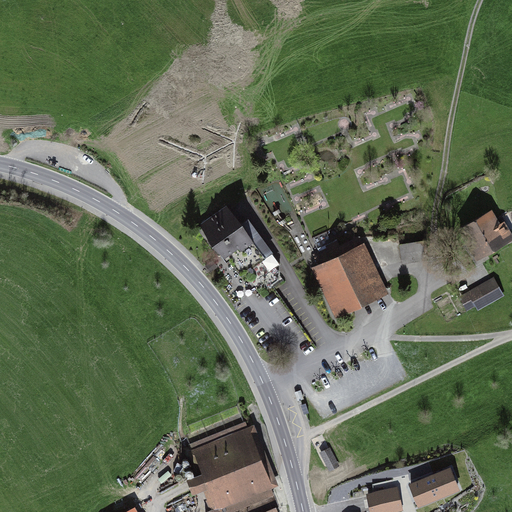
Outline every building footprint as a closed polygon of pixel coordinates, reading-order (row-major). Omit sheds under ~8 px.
[(244,275),(272,252),(233,203),(205,225),(244,275)] [(508,240),(493,213),(465,228),(481,255),(508,240)] [(313,236),(319,248),(332,241),(326,229),(313,236)] [(388,295),(359,236),(317,256),(320,262),(310,266),(336,320),(388,295)] [(426,240),(399,244),(401,260),(428,256),(426,240)] [(473,308),(499,296),(492,281),(466,294),(473,308)] [(187,483),(193,498),(204,493),(211,511),(217,511),(222,510),(224,509),(272,490),(279,487),(254,425),(187,452),(198,479),(187,483)] [(330,448),(319,453),(329,472),(339,467),(330,448)] [(449,471),(413,485),(419,501),(456,487),(449,471)] [(236,511),(275,496),(272,490),(224,509),(225,511),(236,511)] [(397,490),(370,495),(373,511),(382,511),(401,509),(397,490)]
